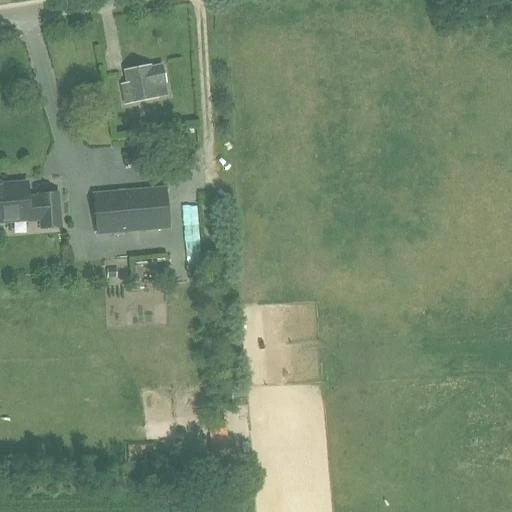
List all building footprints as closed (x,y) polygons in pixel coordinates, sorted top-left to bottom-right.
[(154,83),(166,81),(162,65),(151,67),(150,65),(125,70),(128,85),(122,86),(125,103),(157,97),(154,83)] [(130,125),(132,137),(156,133),(153,121),(130,125)] [(0,219),(29,217),(29,213),(40,212),(41,226),(60,225),(57,192),(38,193),(38,197),(28,197),(26,181),(0,183),(0,219)] [(166,186),(93,192),(96,235),(170,229),(166,186)] [(229,441),(222,442),(210,442),(212,477),(231,475),(229,441)]
